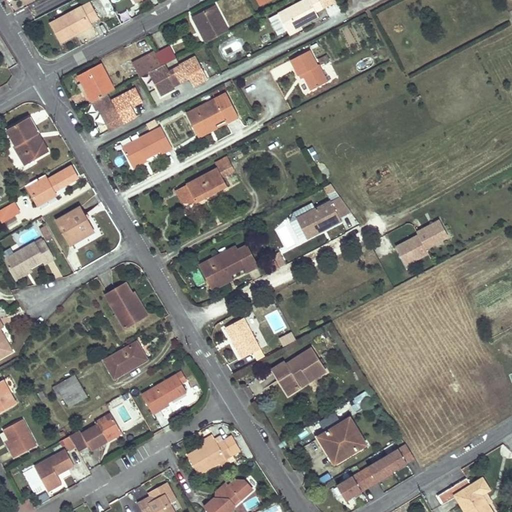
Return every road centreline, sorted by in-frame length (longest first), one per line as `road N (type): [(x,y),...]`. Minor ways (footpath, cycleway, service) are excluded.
road 1 (residential): [(235,403),(80,154)]
road 2 (residential): [(80,154),(333,20)]
road 3 (residential): [(235,403),(172,432),(157,459),(114,483),(88,481),(27,511)]
road 4 (unknown): [(190,327),(360,229)]
road 5 (residential): [(184,0),(33,80)]
road 6 (residential): [(511,429),(370,511)]
road 7 (residential): [(304,511),(235,403)]
